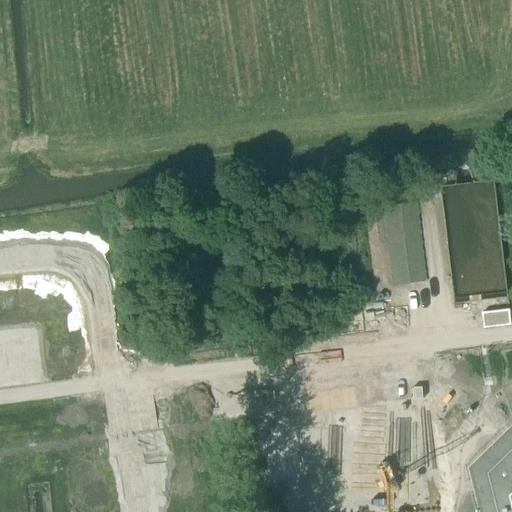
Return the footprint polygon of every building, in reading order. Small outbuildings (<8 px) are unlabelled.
[(399,207),(362,213),(372,286),(410,280),(399,207)] [(511,325),(511,313),(511,309),(484,313),(486,328),(511,325)] [(419,373),(403,393),(418,406),(434,386),(419,373)] [(394,466),(408,427),(389,420),(375,459),(394,466)] [(511,511),(511,427),(485,453),(489,457),(476,469),(480,486),(475,488),(481,511),(511,511)]
